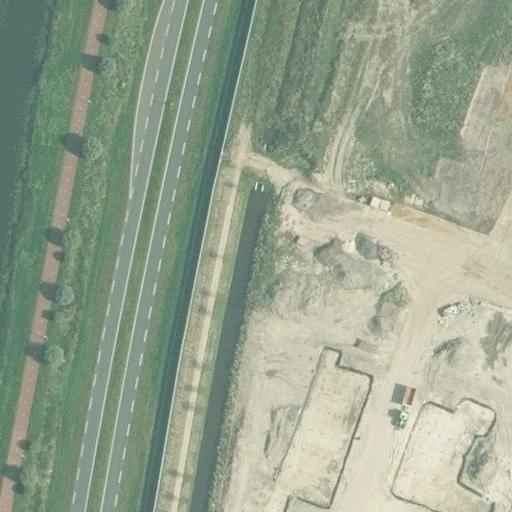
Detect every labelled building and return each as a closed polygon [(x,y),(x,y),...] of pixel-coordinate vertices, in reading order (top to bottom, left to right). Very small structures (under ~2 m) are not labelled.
[(373,0),(369,0),(364,20),(402,29),(407,9),(407,8),(405,8),(373,0)] [(406,0),(405,8),(407,8),(407,9),(416,12),(419,0),(406,0)] [(511,0),(489,0),(488,5),(511,13),(511,0)] [(511,13),(488,5),(481,24),(511,35),(511,13)] [(364,20),(359,40),(397,49),(402,29),(364,20)] [(452,23),(448,34),(455,37),(459,25),(452,23)] [(511,35),(481,24),(474,43),(510,56),(511,49),(511,35)] [(448,34),(444,45),(451,48),(455,37),(448,34)] [(359,40),(354,59),(392,69),(397,49),(359,40)] [(474,43),(467,64),(503,76),(510,56),(474,43)] [(429,44),(425,56),(433,58),(437,47),(429,44)] [(425,56),(421,67),(429,70),(433,58),(425,56)] [(354,59),(349,80),(385,89),(387,90),(388,88),(392,69),(354,59)] [(385,89),(381,103),(391,105),(393,105),(397,91),(388,88),(387,90),(385,89)] [(366,99),(362,112),(376,116),(378,110),(379,102),(366,99)] [(379,102),(378,110),(389,113),(391,105),(381,103),(379,102)] [(406,116),(404,124),(415,128),(418,120),(406,116)] [(418,120),(415,128),(426,132),(429,124),(418,120)] [(445,130),(442,138),(453,142),(456,134),(445,130)] [(456,134),(453,142),(465,146),(467,138),(456,134)] [(344,137),(330,176),(352,184),(366,145),(344,137)] [(366,145),(352,184),(353,184),(354,182),(372,189),(385,152),(366,145)] [(385,152),(372,189),(391,195),(404,159),(385,152)] [(404,159),(391,195),(410,202),(423,165),(404,159)] [(423,165),(410,202),(428,209),(428,211),(429,211),(443,172),(423,165)] [(443,172),(429,211),(450,219),(464,180),(443,172)] [(260,275),(256,286),(289,298),(305,252),(285,244),(273,279),(260,275)] [(305,252),(289,298),(308,305),(324,261),(308,255),(309,253),(305,252)] [(324,261),(308,305),(327,312),(343,267),(324,261)] [(343,267),(327,312),(328,312),(330,308),(347,314),(346,318),(347,319),(362,274),(343,267)] [(362,274),(347,319),(366,325),(382,279),(381,279),(381,281),(362,274)] [(382,279),(366,325),(367,326),(370,317),(389,324),(394,311),(395,312),(399,301),(397,301),(403,286),(382,279)] [(440,339),(432,362),(444,366),(448,355),(468,362),(485,316),(463,308),(451,343),(440,339)] [(485,316),(468,362),(489,369),(505,323),(485,316)] [(511,325),(505,323),(489,369),(509,377),(511,368),(511,325)] [(279,325),(277,333),(288,337),(289,333),(291,329),(279,325)] [(308,329),(306,337),(317,341),(320,333),(308,329)] [(320,333),(317,341),(328,345),(331,337),(320,333)] [(300,341),(295,354),(304,358),(309,344),(300,341)] [(347,343),(344,350),(355,354),(358,347),(347,343)] [(309,344),(304,358),(313,361),(318,347),(309,344)] [(358,347),(355,354),(367,358),(369,351),(358,347)] [(326,350),(313,385),(361,402),(369,380),(332,368),(337,354),(326,350)] [(313,385),(306,405),(352,421),(359,402),(361,403),(361,402),(313,385)] [(457,395),(454,402),(465,406),(469,408),(472,400),(457,395)] [(479,397),(476,404),(492,409),(494,402),(479,397)] [(306,405),(299,425),(345,442),(348,432),(349,432),(352,423),(351,423),(352,421),(306,405)] [(426,407),(418,429),(464,445),(471,425),(482,429),(487,414),(469,408),(465,406),(460,419),(426,407)] [(299,425),(292,446),(337,462),(338,461),(339,461),(342,452),(341,451),(345,442),(299,425)] [(418,429),(411,449),(457,465),(464,445),(418,429)] [(292,446),(284,466),(332,483),(333,482),(331,481),(337,462),(292,446)] [(411,449),(404,469),(450,486),(457,465),(411,449)] [(501,458),(496,473),(504,476),(509,461),(501,458)] [(284,466),(272,500),(284,505),(289,491),(325,504),(332,483),(284,466)] [(404,469),(396,491),(442,507),(450,486),(404,469)] [(489,477),(483,492),(491,494),(496,479),(489,477)] [(251,478),(247,491),(255,495),(260,481),(251,478)] [(260,481),(255,495),(265,498),(269,484),(260,481)] [(245,497),(240,511),(244,511),(249,511),(253,500),(245,497)] [(253,500),(249,511),(259,511),(263,503),(253,500)] [(473,503),(469,511),(484,511),(486,507),(473,503)]
